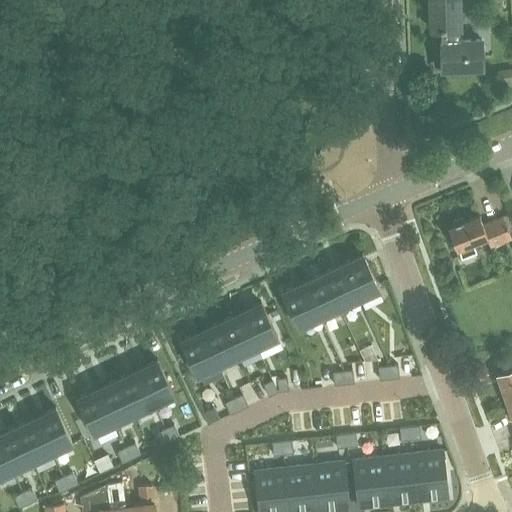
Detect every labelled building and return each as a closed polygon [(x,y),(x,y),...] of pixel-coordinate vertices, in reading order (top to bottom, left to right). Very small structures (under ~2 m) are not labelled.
[(460,40),(460,28),(459,0),(430,0),(431,29),(433,29),(441,29),(442,68),(442,69),(483,67),(482,39),(460,40)] [(484,224),(479,214),(463,221),(462,217),(453,221),(455,224),(448,227),(457,249),(459,248),(462,257),(477,251),(473,242),(487,237),(491,245),(511,236),(504,216),(484,224)] [(380,290),(364,254),(344,263),(360,299),(380,290)] [(324,272),(340,308),(360,299),(344,263),(324,272)] [(324,272),(304,281),(320,317),(340,308),(324,272)] [(304,281),(284,290),(300,326),(320,317),(304,281)] [(279,338),(262,302),(242,311),(259,347),(279,338)] [(271,312),(275,320),(281,317),(277,309),(271,312)] [(223,320),(239,356),(259,347),(242,311),(223,320)] [(223,320),(203,329),(219,365),(239,356),(223,320)] [(199,374),(219,365),(203,329),(183,338),(199,374)] [(159,360),(139,369),(156,405),(175,396),(159,360)] [(380,366),(381,378),(390,378),(389,366),(380,366)] [(398,377),(398,366),(389,366),(390,378),(398,377)] [(511,396),(511,368),(497,374),(506,398),(511,396)] [(136,414),(156,405),(139,369),(119,378),(136,414)] [(344,383),(353,383),(352,371),(344,372),(344,383)] [(344,372),(335,372),(335,384),(344,383),(344,372)] [(136,414),(119,378),(99,387),(116,423),(136,414)] [(288,390),(287,379),(278,379),(279,391),(288,390)] [(279,391),(274,380),(266,384),(271,394),(279,391)] [(96,432),(116,423),(99,387),(79,396),(96,432)] [(243,395),(235,398),(240,409),(248,405),(243,395)] [(235,398),(227,402),(232,412),(240,409),(235,398)] [(36,417),(53,453),(73,444),(56,408),(36,417)] [(17,426),(33,462),(53,453),(36,417),(17,426)] [(33,462),(17,426),(0,433),(0,442),(13,471),(33,462)] [(411,426),(402,426),(402,438),(411,438),(411,426)] [(411,438),(420,437),(419,426),(411,426),(411,438)] [(176,427),(168,431),(173,441),(181,438),(176,427)] [(168,431),(160,434),(164,445),(173,441),(168,431)] [(347,433),(338,434),(338,445),(347,445),(347,433)] [(347,433),(347,445),(356,445),(356,433),(347,433)] [(283,440),(274,441),(275,452),(283,452),(283,440)] [(292,452),(292,440),(283,440),(283,452),(292,452)] [(0,442),(0,476),(13,471),(0,442)] [(136,445),(128,449),(133,459),(141,456),(136,445)] [(413,451),(419,499),(449,495),(443,448),(413,451)] [(125,463),(133,459),(128,449),(120,452),(125,463)] [(383,454),(389,502),(419,499),(413,451),(383,454)] [(359,506),(389,502),(383,454),(353,458),(359,506)] [(345,459),(315,463),(321,510),(351,507),(345,459)] [(290,511),(306,511),(321,510),(315,463),(285,466),(290,511)] [(290,511),(285,466),(256,469),(260,511),(290,511)] [(70,489),(78,486),(74,475),(66,479),(70,489)] [(70,489),(66,479),(58,482),(62,493),(70,489)] [(126,511),(126,505),(110,507),(108,490),(107,482),(81,495),(82,511),(87,511),(98,511),(126,511)] [(156,511),(155,501),(153,483),(139,485),(142,503),(126,505),(126,511),(156,511)] [(24,493),(29,503),(37,500),(32,489),(24,493)] [(16,496),(21,507),(29,503),(24,493),(16,496)] [(45,511),(64,511),(64,503),(45,505),(45,511)]
